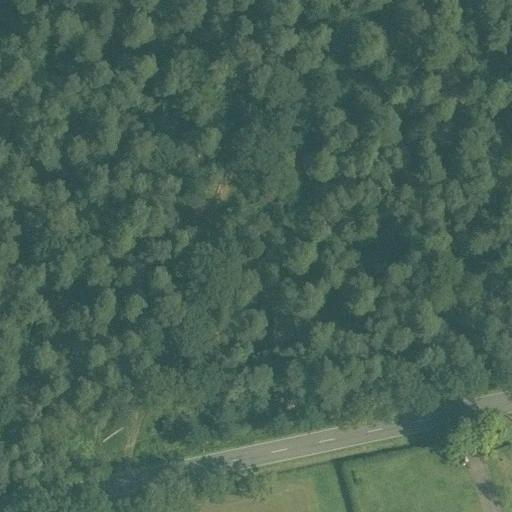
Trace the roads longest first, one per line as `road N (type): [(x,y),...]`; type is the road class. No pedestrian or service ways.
road 1 (tertiary): [(0,511),(511,402)]
road 2 (track): [(309,0),(118,486)]
